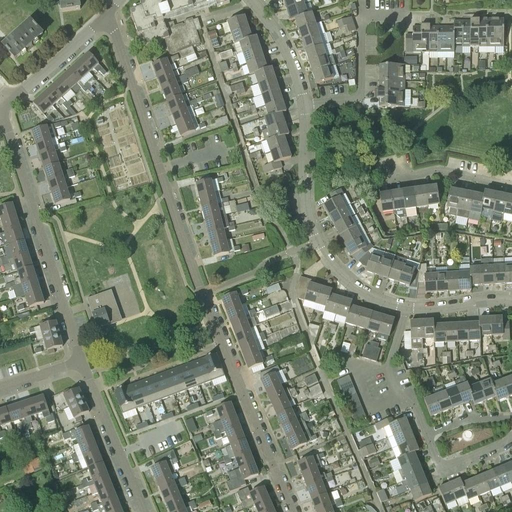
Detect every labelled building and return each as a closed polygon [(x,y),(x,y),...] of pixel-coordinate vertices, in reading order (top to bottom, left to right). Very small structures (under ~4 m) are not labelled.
[(59,0),(62,12),(80,10),(78,0),(59,0)] [(179,52),(192,47),(201,44),(196,31),(201,30),(198,19),(193,21),(192,19),(183,22),(184,24),(182,25),(182,24),(174,27),(173,23),(164,25),(163,22),(216,5),(217,8),(229,4),(227,0),(154,0),(140,5),(141,9),(130,12),(138,36),(139,35),(141,42),(144,41),(145,46),(164,40),(169,56),(179,52)] [(283,0),(286,10),(304,4),(302,0),(283,0)] [(295,19),(307,15),(304,4),(286,10),(290,21),(294,19),(295,20),(295,19)] [(298,30),(316,24),(312,14),(307,15),(295,19),(295,20),(298,30)] [(230,34),(248,28),(244,17),(227,22),(230,34)] [(339,29),(344,27),(353,24),(351,17),(337,22),(339,29)] [(470,47),(479,47),(479,20),(470,20),(470,22),(470,47)] [(479,47),(487,47),(487,20),(479,20),(479,47)] [(487,47),(495,48),(495,20),(487,20),(487,47)] [(495,20),(495,48),(503,48),(504,20),(495,20)] [(5,44),(2,47),(14,60),(30,46),(42,35),(30,21),(5,44)] [(454,47),(462,47),(462,22),(453,22),(453,28),(454,28),(454,47)] [(462,47),(470,47),(470,22),(462,22),(462,47)] [(302,41),(319,35),(316,24),(298,30),(302,41)] [(353,24),(344,27),(346,34),(356,31),(353,24)] [(430,28),(430,25),(420,25),(420,28),(421,28),(421,53),(429,53),(429,28),(430,28)] [(239,43),(251,39),(248,28),(230,34),(234,45),(238,43),(238,44),(239,43)] [(420,28),(412,28),(412,36),(405,36),(405,52),(412,53),(421,53),(421,28),(420,28)] [(437,53),(437,28),(430,28),(429,28),(429,53),(437,53)] [(446,53),(446,28),(437,28),(437,53),(446,53)] [(453,28),(446,28),(446,53),(454,54),(454,47),(454,28),(453,28)] [(208,33),(210,40),(217,38),(215,31),(208,33)] [(305,52),(323,46),(329,44),(325,33),(319,35),(302,41),(305,52)] [(242,54),(259,48),(256,37),(251,39),(239,43),(238,44),(242,54)] [(213,49),(219,47),(217,39),(210,41),(213,49)] [(309,63),(326,57),(323,46),(305,52),(309,63)] [(192,47),(179,52),(182,60),(195,55),(192,47)] [(245,65),(263,59),(259,48),(242,54),(245,65)] [(352,49),(340,53),(335,54),(337,58),(340,57),(341,60),(354,55),(352,49)] [(220,61),(232,57),(231,51),(219,55),(220,61)] [(78,62),(89,74),(94,70),(98,74),(99,72),(103,77),(106,74),(88,54),(78,62)] [(197,55),(188,59),(190,65),(200,61),(197,55)] [(156,78),(171,72),(169,66),(174,64),(173,62),(178,60),(177,56),(152,66),(156,78)] [(312,74),(330,68),(326,57),(309,63),(312,74)] [(249,76),(254,74),(267,70),(263,59),(245,65),(249,76)] [(80,82),(83,79),(89,74),(78,62),(69,71),(80,82)] [(221,73),(229,70),(226,63),(218,65),(221,73)] [(379,74),(405,74),(405,66),(379,65),(379,74)] [(185,75),(185,76),(179,78),(181,81),(186,79),(199,74),(197,67),(184,72),(185,75)] [(330,68),(312,74),(316,85),(334,79),(330,68)] [(257,85),(274,80),(270,69),(267,70),(254,74),(257,85)] [(85,93),(88,91),(84,86),(80,82),(69,71),(60,79),(71,91),(74,95),(75,94),(81,88),(85,93)] [(161,89),(175,83),(173,78),(171,72),(156,78),(161,89)] [(405,83),(405,74),(379,74),(379,82),(405,83)] [(76,95),(75,94),(74,95),(71,91),(60,79),(51,87),(61,99),(65,103),(69,108),(72,105),(69,101),(76,95)] [(261,96),(278,91),(274,80),(257,85),(261,96)] [(404,91),(405,83),(379,82),(379,90),(379,91),(404,91)] [(180,95),(177,87),(175,83),(161,89),(165,100),(180,95)] [(239,91),(243,90),(241,84),(229,88),(231,93),(239,91)] [(42,96),(52,107),(61,99),(51,87),(42,96)] [(379,91),(379,90),(377,90),(377,99),(379,99),(404,99),(404,91),(379,91)] [(264,107),(282,101),(278,91),(261,96),(264,107)] [(196,104),(202,102),(202,100),(201,98),(194,100),(194,101),(189,103),(188,101),(183,103),(180,95),(165,100),(171,114),(185,108),(191,106),(196,104)] [(43,116),(52,107),(42,96),(32,104),(43,116)] [(404,107),(404,99),(379,99),(379,107),(404,107)] [(269,118),(281,114),(285,112),(282,101),(264,107),(267,117),(268,117),(269,118)] [(176,126),(190,120),(185,108),(171,114),(176,126)] [(267,130),(284,124),(281,114),(269,118),(268,117),(267,117),(263,119),(267,130)] [(216,128),(228,124),(226,117),(214,121),(216,128)] [(190,120),(176,126),(180,137),(205,128),(204,123),(198,126),(198,125),(197,126),(194,118),(190,120)] [(283,137),(284,137),(288,135),(284,124),(267,130),(262,132),(266,142),(271,140),(271,141),(283,137)] [(36,144),(50,140),(56,138),(52,125),(32,132),(36,144)] [(287,147),(284,137),(283,137),(271,141),(271,140),(266,142),(269,153),(287,147)] [(40,156),(54,151),(52,145),(50,140),(36,144),(40,156)] [(287,147),(269,153),(273,164),(263,168),(265,174),(281,169),(279,162),(291,158),(287,147)] [(44,169),(58,164),(56,156),(54,151),(40,156),(44,169)] [(47,181),(62,176),(58,164),(44,169),(47,181)] [(51,193),(66,188),(63,180),(62,177),(62,176),(47,181),(51,193)] [(199,197),(214,193),(211,181),(196,185),(199,197)] [(425,189),(428,207),(439,206),(437,187),(425,189)] [(66,188),(51,193),(55,205),(69,201),(66,188)] [(417,209),(428,207),(425,189),(414,190),(417,209)] [(329,216),(345,208),(340,198),(344,195),(341,190),(330,196),(332,201),(323,206),(329,216)] [(358,190),(353,192),(357,200),(362,197),(358,190)] [(418,216),(417,209),(414,190),(403,192),(405,210),(406,218),(418,216)] [(458,211),(462,192),(450,190),(446,208),(450,209),(448,216),(456,217),(458,211)] [(391,193),(394,212),(405,210),(403,192),(391,193)] [(456,217),(467,220),(473,195),(462,192),(458,211),(456,217)] [(492,213),(496,195),(484,192),(483,197),(484,197),(481,210),(482,210),(482,211),(492,213)] [(217,205),(214,193),(199,197),(202,209),(217,205)] [(382,213),(394,212),(391,193),(380,195),(382,213)] [(483,197),(473,195),(467,220),(479,222),(481,211),(482,211),(482,210),(481,210),(484,197),(483,197)] [(503,215),(507,197),(496,195),(492,213),(503,215)] [(511,217),(511,198),(507,197),(503,215),(511,217)] [(205,221),(225,216),(237,213),(235,207),(234,201),(228,202),(222,204),(217,205),(202,209),(205,221)] [(0,208),(0,218),(1,222),(16,217),(12,204),(0,208)] [(237,213),(248,210),(247,204),(235,207),(237,213)] [(334,226),(350,218),(345,208),(329,216),(334,226)] [(228,228),(234,227),(233,223),(228,224),(225,216),(205,221),(208,233),(223,229),(228,228)] [(1,222),(5,233),(19,228),(16,217),(1,222)] [(339,236),(355,228),(350,218),(334,226),(339,236)] [(23,240),(19,228),(5,233),(0,234),(0,238),(1,238),(4,247),(23,240)] [(344,246),(360,238),(355,228),(339,236),(344,246)] [(211,245),(225,241),(223,229),(208,233),(211,245)] [(358,262),(361,259),(368,252),(372,248),(370,246),(366,248),(360,238),(344,246),(350,257),(351,256),(358,262)] [(225,241),(211,245),(214,258),(229,254),(226,242),(225,241)] [(28,254),(24,242),(9,247),(4,249),(7,257),(1,259),(0,259),(0,262),(2,262),(28,254)] [(376,275),(382,258),(371,254),(371,255),(369,252),(368,252),(361,259),(361,260),(362,259),(366,264),(368,264),(365,272),(376,275)] [(17,271),(32,266),(28,254),(2,262),(0,262),(0,267),(3,266),(4,269),(5,272),(11,271),(11,272),(17,271)] [(387,279),(393,262),(382,258),(376,275),(387,279)] [(493,285),(505,284),(504,259),(492,260),(492,267),(493,285)] [(482,285),(493,285),(492,267),(492,260),(481,260),(481,267),(482,285)] [(398,283),(404,265),(393,262),(387,279),(398,283)] [(404,265),(398,283),(409,287),(415,269),(404,265)] [(436,293),(436,274),(426,274),(426,265),(420,265),(418,282),(424,282),(425,293),(436,293)] [(470,286),(482,285),(481,267),(469,268),(470,272),(470,286)] [(36,279),(32,268),(18,273),(19,279),(14,280),(15,282),(9,284),(10,284),(5,286),(5,288),(6,289),(11,288),(36,279)] [(459,291),(458,273),(455,273),(455,268),(447,268),(447,274),(448,292),(459,291)] [(470,286),(470,272),(458,273),(459,291),(470,291),(470,286)] [(436,293),(448,292),(447,274),(436,274),(436,293)] [(315,305),(320,287),(313,285),(314,282),(300,277),(296,291),(297,299),(315,305)] [(39,291),(36,279),(11,288),(12,291),(15,290),(17,299),(25,296),(39,291)] [(267,295),(280,290),(278,285),(265,289),(267,295)] [(330,296),(330,295),(331,291),(320,287),(315,305),(325,308),(329,295),(330,296)] [(39,291),(25,296),(29,308),(43,303),(39,291)] [(226,311),(240,306),(235,294),(221,299),(226,311)] [(99,295),(86,300),(97,329),(109,324),(108,323),(120,318),(112,296),(100,300),(99,295)] [(335,316),(340,299),(330,295),(330,296),(329,295),(325,308),(324,313),(335,316)] [(335,316),(336,317),(346,320),(346,319),(352,302),(340,299),(335,316)] [(355,328),(361,310),(350,307),(352,302),(346,319),(346,320),(344,324),(355,328)] [(231,323),(244,318),(240,306),(226,311),(231,323)] [(276,306),(262,311),(265,318),(279,313),(276,306)] [(366,331),(372,313),(361,310),(355,328),(366,331)] [(377,334),(383,317),(372,313),(366,331),(377,334)] [(235,335),(249,329),(256,326),(253,319),(257,318),(255,314),(249,316),(244,318),(231,323),(235,335)] [(383,317),(377,334),(376,338),(387,342),(388,337),(389,337),(394,320),(383,317)] [(480,337),(491,337),(490,318),(479,319),(479,323),(479,337),(480,337)] [(490,318),(491,337),(503,336),(503,340),(510,339),(509,323),(502,323),(502,318),(490,318)] [(39,327),(41,333),(43,339),(59,335),(58,329),(56,322),(47,325),(46,321),(40,323),(41,327),(39,327)] [(423,349),(422,340),(421,321),(410,322),(410,333),(411,344),(412,350),(419,349),(419,354),(422,354),(423,354),(423,349)] [(433,326),(434,325),(433,321),(421,321),(422,340),(434,339),(433,326)] [(480,342),(480,337),(479,337),(479,323),(467,324),(468,342),(480,342)] [(445,343),(457,343),(456,324),(445,325),(445,343)] [(457,343),(468,342),(467,324),(456,324),(457,343)] [(434,344),(445,343),(445,325),(434,325),(433,326),(434,339),(434,344)] [(239,346),(254,341),(249,329),(235,335),(239,346)] [(63,347),(61,340),(59,335),(43,339),(44,345),(46,352),(47,351),(48,355),(55,353),(54,350),(63,347)] [(304,348),(300,337),(294,340),(298,351),(304,348)] [(244,358),(258,352),(254,341),(239,346),(244,358)] [(370,360),(375,344),(371,342),(369,347),(365,345),(361,358),(370,360)] [(375,344),(370,360),(376,362),(380,350),(377,349),(378,345),(375,344)] [(258,352),(244,358),(249,370),(263,365),(260,358),(258,352)] [(216,354),(216,355),(203,359),(211,382),(225,377),(224,377),(216,355),(216,354)] [(199,387),(211,382),(203,359),(190,364),(199,387)] [(178,369),(186,391),(199,387),(190,364),(178,369)] [(165,373),(173,396),(186,391),(178,369),(165,373)] [(152,378),(161,401),(173,396),(165,373),(152,378)] [(280,387),(277,381),(275,374),(261,381),(266,393),(280,387)] [(307,387),(318,383),(314,375),(304,380),(307,387)] [(339,387),(351,382),(348,376),(336,381),(339,387)] [(511,376),(502,381),(508,397),(511,396),(511,376)] [(140,383),(148,405),(161,401),(152,378),(140,383)] [(469,388),(467,383),(466,383),(465,378),(454,383),(456,388),(462,405),(469,402),(471,406),(474,405),(468,389),(469,388)] [(508,397),(502,381),(492,384),(490,379),(490,380),(492,385),(491,385),(496,397),(497,402),(508,397)] [(485,401),(496,397),(491,385),(492,385),(490,380),(479,384),(485,401)] [(341,393),(353,388),(351,382),(339,387),(341,393)] [(135,410),(148,405),(140,383),(127,387),(135,410)] [(485,401),(479,384),(469,388),(467,383),(469,388),(468,389),(474,405),(485,401)] [(311,400),(322,395),(318,385),(307,390),(309,394),(307,395),(309,400),(311,400)] [(114,392),(122,415),(135,410),(127,387),(114,392)] [(271,404),(295,392),(293,388),(288,391),(287,389),(282,391),(280,387),(266,393),(271,404)] [(344,399),(356,394),(353,388),(341,393),(344,399)] [(452,409),(462,405),(456,388),(445,392),(452,409)] [(68,408),(83,401),(78,389),(71,392),(70,389),(64,392),(66,395),(63,396),(68,408)] [(277,416),(291,410),(290,408),(296,405),(293,400),(292,401),(291,399),(297,396),(295,392),(271,404),(277,416)] [(441,413),(452,409),(445,392),(434,396),(441,413)] [(346,405),(358,400),(356,394),(344,399),(346,405)] [(322,395),(311,400),(313,405),(325,400),(322,395)] [(430,417),(441,413),(434,396),(424,400),(430,417)] [(31,401),(36,416),(42,414),(43,419),(46,418),(48,424),(55,422),(52,415),(50,416),(44,397),(31,401)] [(349,411),(361,406),(358,400),(346,405),(349,411)] [(30,418),(36,416),(31,401),(19,405),(24,420),(25,420),(26,424),(25,424),(27,430),(28,430),(31,429),(30,423),(32,423),(30,418)] [(83,401),(68,408),(73,420),(76,418),(78,422),(83,419),(82,416),(89,413),(83,401)] [(220,422),(235,416),(230,404),(216,409),(220,422)] [(12,424),(13,424),(24,420),(19,405),(7,409),(12,424)] [(351,417),(363,412),(361,406),(349,411),(351,417)] [(0,427),(12,424),(7,409),(0,411),(0,427)] [(282,428),(296,422),(293,416),(291,410),(277,416),(282,428)] [(363,412),(351,417),(354,423),(366,418),(363,412)] [(225,433),(239,427),(235,416),(220,422),(222,427),(218,428),(218,431),(212,433),(214,437),(219,435),(225,433)] [(301,432),(301,433),(308,430),(304,422),(309,420),(307,417),(300,420),(296,422),(282,428),(287,439),(301,432)] [(392,437),(410,430),(405,418),(393,423),(392,418),(374,425),(377,432),(388,426),(392,437)] [(190,433),(197,430),(192,419),(185,422),(190,433)] [(342,434),(336,420),(333,422),(339,435),(342,434)] [(73,433),(73,431),(64,435),(62,436),(65,441),(70,439),(71,442),(76,440),(78,445),(93,439),(88,427),(73,433)] [(239,427),(225,433),(230,445),(230,446),(244,441),(239,427)] [(397,447),(414,440),(410,430),(392,437),(397,447)] [(304,440),(301,433),(301,432),(287,439),(293,451),(317,440),(315,436),(310,438),(310,437),(304,440)] [(200,435),(193,438),(195,443),(202,440),(200,435)] [(83,457),(97,451),(93,439),(78,445),(73,447),(76,455),(77,458),(78,458),(83,456),(83,457)] [(402,458),(414,453),(418,451),(414,440),(397,447),(401,458),(402,458)] [(234,458),(249,452),(244,441),(230,446),(225,448),(228,456),(222,458),(224,462),(229,460),(234,458)] [(363,459),(376,453),(373,445),(360,450),(363,459)] [(88,469),(102,463),(97,451),(83,457),(88,469)] [(178,463),(173,451),(152,460),(155,467),(151,469),(156,481),(170,475),(175,473),(172,465),(178,463)] [(249,452),(234,458),(236,462),(239,469),(253,463),(249,452)] [(401,470),(418,463),(414,453),(402,458),(401,458),(397,460),(401,470)] [(302,476),(317,470),(312,458),(297,463),(302,476)] [(39,459),(30,462),(34,473),(43,469),(39,459)] [(377,459),(368,462),(371,469),(379,465),(377,459)] [(102,463),(88,469),(93,482),(107,476),(102,463)] [(253,463),(239,469),(233,471),(236,479),(224,483),(228,493),(245,486),(244,481),(258,476),(253,463)] [(406,481),(422,474),(418,463),(401,470),(398,472),(403,482),(406,481)] [(510,484),(511,483),(511,463),(503,467),(510,484)] [(500,488),(510,484),(503,467),(493,471),(500,488)] [(326,480),(332,478),(330,473),(324,476),(324,474),(319,476),(317,470),(302,476),(307,487),(321,482),(326,480)] [(489,493),(500,488),(493,471),(482,476),(489,493)] [(410,492),(427,485),(422,474),(406,481),(403,482),(401,483),(403,487),(407,485),(410,492)] [(161,493),(175,487),(170,475),(156,481),(161,493)] [(97,492),(111,486),(107,476),(93,482),(88,484),(82,486),(83,489),(94,485),(97,492)] [(479,497),(489,493),(482,476),(472,480),(479,497)] [(456,501),(466,497),(461,484),(462,484),(460,480),(449,484),(456,501)] [(479,497),(472,480),(462,484),(460,480),(462,484),(461,484),(466,497),(468,502),(479,497)] [(311,501),(326,495),(321,482),(307,487),(311,501)] [(347,487),(349,495),(361,491),(359,484),(347,487)] [(445,506),(456,501),(449,484),(438,489),(445,506)] [(427,485),(410,492),(415,502),(431,495),(427,485)] [(97,492),(97,493),(102,504),(116,498),(111,486),(97,492)] [(180,498),(178,493),(175,487),(161,493),(166,504),(180,498)] [(254,506),(268,500),(263,488),(250,494),(247,489),(236,494),(240,503),(246,500),(247,503),(252,501),(254,506)] [(381,503),(388,500),(383,490),(377,493),(381,503)] [(57,495),(49,499),(52,506),(60,503),(57,495)] [(311,501),(316,511),(330,507),(326,495),(311,501)] [(115,511),(120,510),(116,498),(102,504),(97,506),(92,508),(93,511),(95,511),(99,510),(99,511),(115,511)] [(168,511),(178,511),(185,509),(180,498),(166,504),(168,511)] [(268,500),(254,506),(256,511),(272,511),(273,511),(268,500)] [(200,510),(211,506),(209,501),(198,506),(200,510)]
